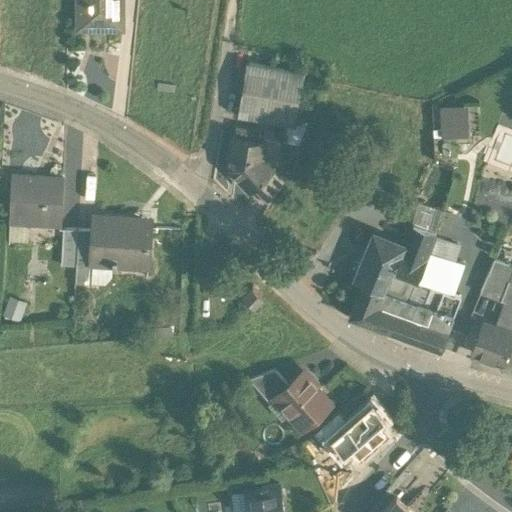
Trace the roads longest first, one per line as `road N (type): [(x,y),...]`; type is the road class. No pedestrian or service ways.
road 1 (residential): [(437,377),(348,338),(176,171),(76,111),(0,86)]
road 2 (track): [(235,0),(210,162),(194,184)]
